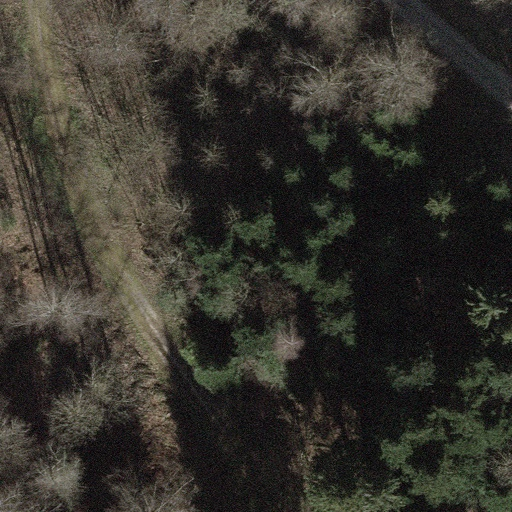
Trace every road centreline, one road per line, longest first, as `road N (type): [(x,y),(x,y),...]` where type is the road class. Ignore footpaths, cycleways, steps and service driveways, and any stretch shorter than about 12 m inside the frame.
road 1 (track): [(41,0),(43,54),(76,185),(133,301),(281,511)]
road 2 (track): [(511,94),(402,0)]
